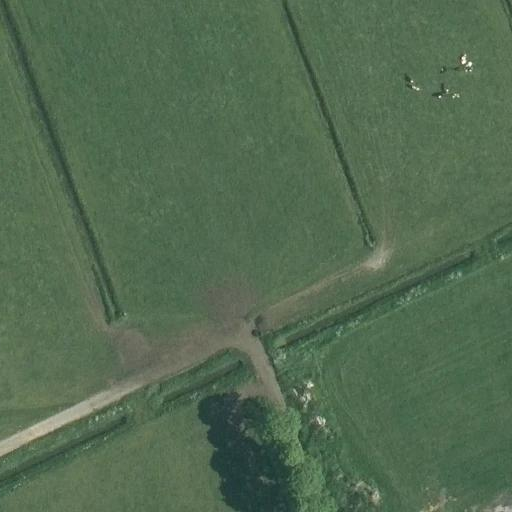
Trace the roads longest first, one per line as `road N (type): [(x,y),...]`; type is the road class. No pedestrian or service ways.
road 1 (track): [(0,450),(230,340),(246,345),(313,511)]
road 2 (track): [(511,218),(246,345)]
